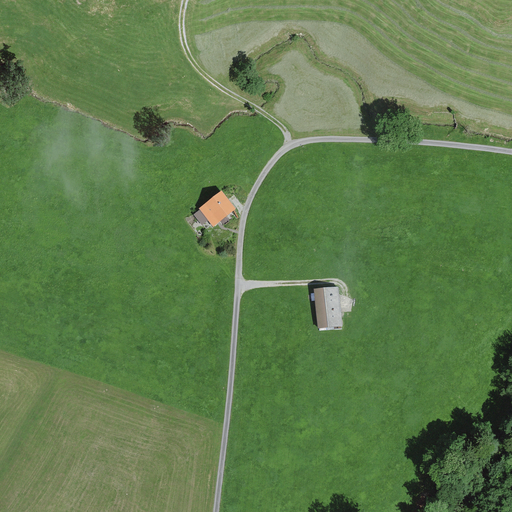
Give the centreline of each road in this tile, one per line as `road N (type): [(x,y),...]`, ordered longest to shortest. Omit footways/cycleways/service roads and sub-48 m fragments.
road 1 (track): [(215,511),(242,231),(266,169),(292,144),(323,139),(511,152)]
road 2 (track): [(292,144),(273,119),(192,61),(182,33),(184,0)]
